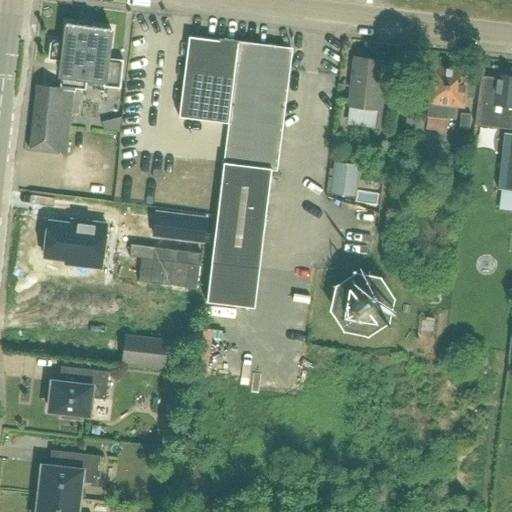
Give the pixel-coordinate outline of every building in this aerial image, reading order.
[(107,60),(110,31),(66,26),(64,42),(54,41),(51,44),(49,60),(62,62),(60,76),(61,76),(59,90),(59,91),(73,93),(73,91),(73,88),(85,90),(87,79),(104,81),(103,86),(120,88),(123,62),(107,60)] [(272,169),(276,170),(291,50),(239,44),(239,41),(219,38),(219,41),(189,37),(184,82),(183,82),(179,118),(228,124),(223,163),(224,163),(207,302),(254,308),(272,169)] [(382,111),(385,78),(382,78),(384,61),(354,57),(348,107),(382,111)] [(473,99),(475,86),(465,85),(466,72),(432,67),(428,102),(429,102),(427,117),(448,119),(453,119),(455,105),(462,106),(463,98),(473,99)] [(511,129),(511,76),(496,75),(496,77),(481,75),(474,124),(511,129)] [(65,154),(73,94),(73,93),(59,91),(59,90),(37,88),(29,150),(65,154)] [(119,133),(121,117),(101,122),(103,131),(119,133)] [(511,191),(511,134),(504,134),(497,189),(511,191)] [(357,198),(361,165),(334,162),(333,169),(330,169),(327,195),(357,198)] [(160,212),(157,236),(207,243),(210,219),(160,212)] [(48,222),(43,257),(65,260),(64,264),(100,269),(106,225),(70,221),(69,225),(48,222)] [(367,336),(387,323),(393,297),(380,277),(355,272),(334,285),(329,310),(342,330),(367,336)] [(171,370),(175,341),(126,335),(121,364),(171,370)] [(106,401),(110,373),(82,369),(80,386),(49,382),(47,397),(51,398),(49,411),(64,413),(64,417),(79,419),(80,415),(89,416),(91,399),(106,401)] [(36,494),(80,499),(81,483),(96,484),(99,456),(72,453),(70,469),(43,466),(42,476),(38,475),(36,494)] [(78,511),(80,499),(36,494),(33,511),(78,511)]
